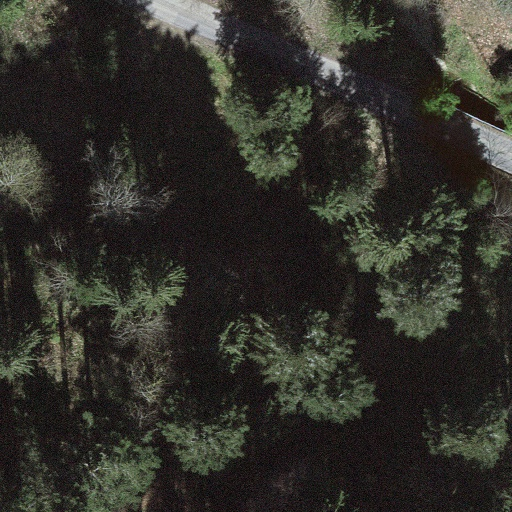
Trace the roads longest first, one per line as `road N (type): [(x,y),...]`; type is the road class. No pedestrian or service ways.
road 1 (unclassified): [(155,0),(511,156)]
road 2 (track): [(0,203),(195,511)]
